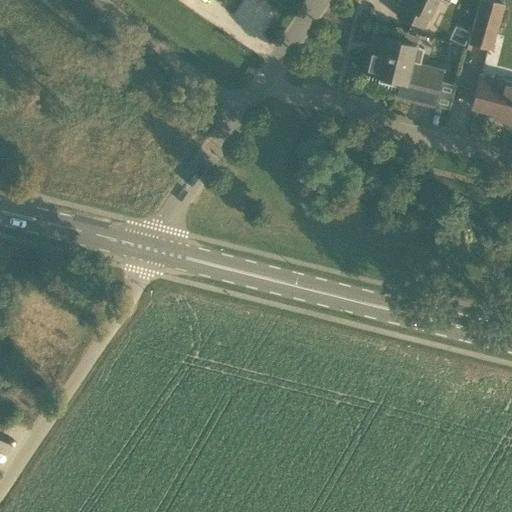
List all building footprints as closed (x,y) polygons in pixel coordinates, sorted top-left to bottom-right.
[(423,28),(436,0),(398,0),(397,2),(402,4),(396,16),(423,28)] [(491,50),(504,3),(492,0),(480,0),(469,43),(491,50)] [(433,106),(442,69),(419,64),(423,48),(415,46),(415,44),(372,34),(363,71),(399,80),(395,96),(433,106)] [(511,123),(511,82),(479,74),(471,107),(506,115),(504,121),(511,123)] [(128,199),(137,166),(58,144),(49,177),(128,199)]
